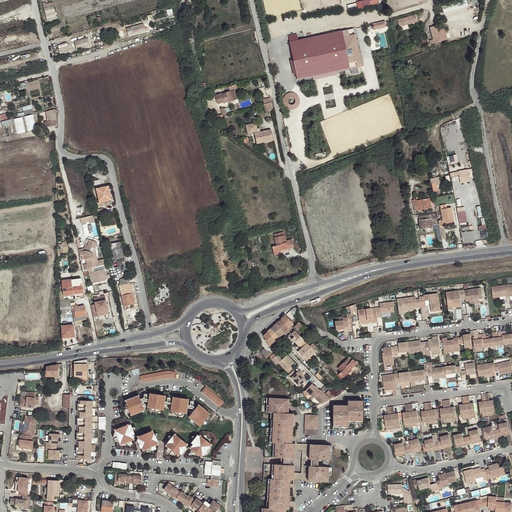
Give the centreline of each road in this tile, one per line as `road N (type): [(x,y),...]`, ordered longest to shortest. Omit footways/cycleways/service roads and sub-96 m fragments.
road 1 (unclassified): [(253,0),(315,284)]
road 2 (track): [(511,248),(483,142),(483,106),(468,94),(466,69),(486,0)]
road 3 (residential): [(153,334),(109,163),(59,146)]
road 4 (primary): [(243,334),(266,311),(403,263)]
road 5 (secondary): [(241,511),(244,410),(235,352)]
road 6 (residential): [(511,406),(506,388),(494,387),(374,402)]
road 7 (unclassified): [(34,0),(60,116),(59,146)]
road 8 (residential): [(511,320),(378,338)]
road 9 (residential): [(511,449),(429,469),(384,463)]
road 10 (unknown): [(0,82),(105,49),(115,32)]
